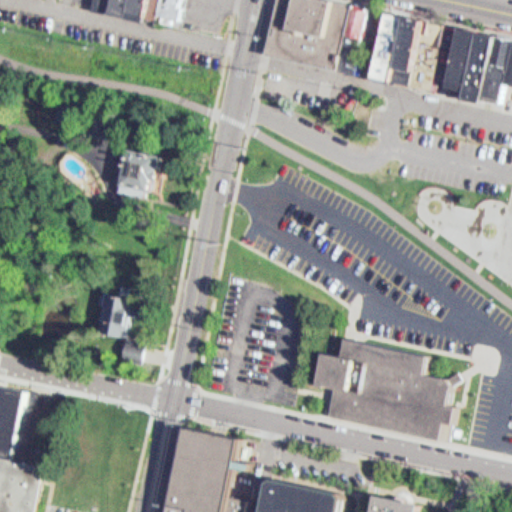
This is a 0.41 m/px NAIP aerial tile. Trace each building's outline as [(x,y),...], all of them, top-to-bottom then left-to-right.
[(100,0),(120,0),(117,14),(98,10),(100,0)] [(120,0),(142,0),(138,20),(117,14),(120,0)] [(142,0),(168,0),(165,13),(164,20),(160,19),(159,24),(138,20),(142,0)] [(168,0),(188,0),(188,4),(187,8),(187,19),(165,13),(168,0)] [(281,0),(354,0),(364,2),(350,69),(270,51),(281,0)] [(364,2),(380,5),(365,72),(350,69),(364,2)] [(399,9),(421,14),(406,81),(384,76),(399,9)] [(421,14),(439,18),(424,84),(406,81),(421,14)] [(439,18),(471,26),(466,43),(453,40),(442,88),(424,84),(439,18)] [(474,26),(493,30),(481,89),(462,85),(474,26)] [(493,30),(511,34),(497,99),(479,95),(481,89),(493,30)] [(511,34),(511,101),(497,99),(511,34)] [(61,100),(82,106),(77,125),(56,120),(61,100)] [(179,150),(173,179),(163,177),(159,197),(124,190),(133,141),(179,150)] [(140,296),(131,336),(100,329),(108,289),(140,296)] [(332,415),(339,383),(319,379),(326,343),(346,348),(350,332),(442,351),(438,371),(454,374),(465,382),(461,402),(471,404),(464,442),(332,415)] [(0,451),(0,378),(48,390),(31,459),(0,451)] [(170,511),(189,423),(257,437),(241,511),(170,511)] [(0,511),(0,451),(31,459),(55,464),(43,511),(26,511),(22,511),(21,511),(0,511)] [(267,511),(273,481),(283,474),(354,491),(357,497),(353,511),(267,511)] [(388,511),(393,491),(438,501),(435,511),(388,511)]
